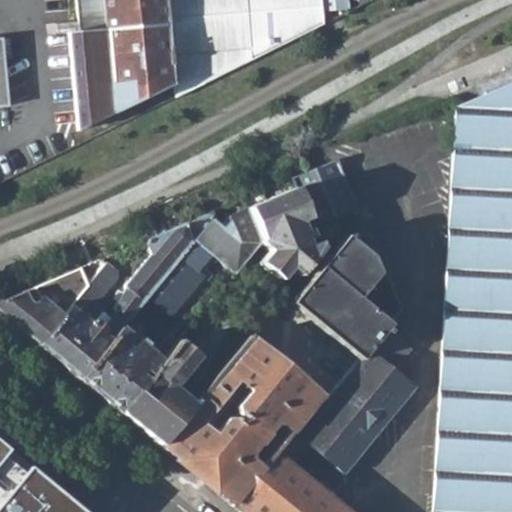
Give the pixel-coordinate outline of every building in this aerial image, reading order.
[(75,0),(79,32),(68,34),(77,130),(174,82),(168,23),(166,0),(75,0)] [(174,82),(176,98),(191,91),(261,56),(322,25),(321,12),(319,0),(166,0),(168,23),(174,82)] [(1,39),(0,39),(0,108),(10,107),(1,39)] [(432,511),(511,511),(511,83),(457,107),(455,108),(432,511)] [(308,214),(313,226),(359,206),(338,158),(307,171),(291,178),(295,186),(308,214)] [(248,207),(264,241),(271,248),(261,260),(279,277),(289,264),(300,273),(323,246),(318,237),(308,242),(299,220),(308,214),(295,186),(248,207)] [(213,213),(182,250),(200,265),(214,249),(240,269),(264,241),(248,207),(229,214),(223,222),(213,213)] [(35,343),(77,377),(121,325),(153,286),(182,250),(213,213),(217,209),(173,229),(147,241),(152,251),(128,281),(129,286),(117,305),(119,307),(105,324),(98,317),(106,306),(100,300),(119,277),(118,271),(105,260),(86,281),(35,343)] [(289,300),(359,359),(391,321),(362,295),(380,273),(372,254),(345,233),(289,300)] [(210,273),(200,265),(182,250),(153,286),(173,302),(180,307),(210,273)] [(0,315),(35,343),(86,281),(80,270),(1,304),(0,304),(0,315)] [(153,286),(121,325),(124,329),(150,299),(165,312),(173,302),(153,286)] [(194,323),(204,330),(223,307),(214,299),(196,320),(194,323)] [(343,470),(414,385),(391,367),(413,339),(391,321),(359,359),(324,400),(320,396),(293,428),(310,442),(343,470)] [(136,338),(124,329),(121,325),(77,377),(118,412),(163,360),(144,344),(146,340),(139,334),(136,338)] [(157,443),(231,503),(275,450),(293,428),(320,396),(248,335),(192,401),(157,443)] [(157,443),(192,401),(182,394),(172,385),(197,354),(181,339),(163,360),(118,412),(147,434),(157,443)] [(293,428),(275,450),(291,465),(310,442),(293,428)] [(0,511),(72,511),(77,507),(0,444),(0,511)] [(275,450),(231,503),(241,511),(348,511),(334,500),(291,465),(275,450)]
